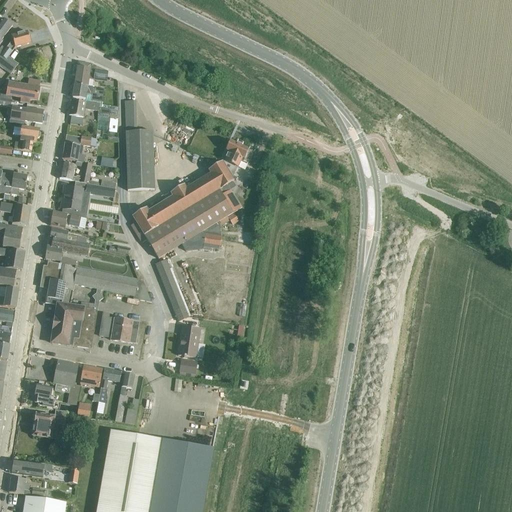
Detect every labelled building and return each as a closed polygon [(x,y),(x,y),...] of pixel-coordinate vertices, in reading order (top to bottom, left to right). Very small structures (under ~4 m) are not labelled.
[(0,45),(3,42),(2,41),(13,27),(9,25),(9,23),(7,21),(5,21),(3,20),(0,24),(0,45)] [(2,47),(0,49),(0,68),(0,67),(11,75),(18,66),(8,58),(15,49),(31,44),(28,33),(12,37),(13,41),(6,50),(2,47)] [(31,58),(38,61),(41,55),(34,52),(31,58)] [(78,63),(74,86),(87,88),(89,78),(94,79),(93,81),(106,83),(108,73),(91,65),(78,63)] [(0,94),(0,99),(10,101),(11,97),(21,99),(20,103),(29,105),(29,101),(37,102),(40,83),(29,81),(27,88),(24,87),(8,85),(8,89),(6,95),(0,94),(0,95),(0,94)] [(87,88),(74,86),(72,99),(85,101),(86,96),(91,97),(90,102),(102,103),(104,91),(87,88)] [(0,99),(0,105),(10,107),(11,102),(10,101),(0,99)] [(71,102),(69,117),(71,117),(70,125),(82,126),(83,119),(84,110),(98,112),(98,106),(71,102)] [(135,102),(125,103),(127,192),(154,191),(152,132),(136,133),(135,102)] [(98,112),(97,115),(109,117),(110,110),(99,109),(99,106),(98,106),(98,112)] [(10,120),(9,123),(24,126),(25,122),(41,125),(43,112),(26,109),(25,111),(12,109),(10,120)] [(14,128),(13,136),(21,138),(20,142),(19,142),(19,144),(15,144),(14,150),(31,153),(32,144),(33,145),(34,140),(37,141),(37,139),(39,138),(40,134),(38,133),(38,132),(22,129),(22,130),(14,128)] [(191,141),(195,133),(190,130),(185,138),(191,141)] [(66,138),(62,161),(63,161),(84,165),(85,157),(81,157),(82,147),(90,148),(90,145),(91,140),(81,138),(80,140),(66,138)] [(224,163),(221,164),(231,181),(237,168),(237,169),(240,162),(245,164),(246,161),(249,163),(253,154),(247,151),(247,150),(230,143),(226,152),(228,153),(224,163)] [(0,153),(11,155),(11,149),(0,147),(0,153)] [(59,180),(75,184),(88,186),(92,166),(91,166),(63,161),(59,180)] [(147,241),(158,260),(181,246),(185,244),(189,241),(202,233),(219,223),(227,218),(232,215),(218,192),(232,183),(231,181),(221,164),(208,172),(210,175),(186,190),(183,187),(170,195),(172,198),(148,213),(145,210),(132,218),(136,223),(130,227),(141,245),(147,241)] [(7,177),(4,194),(9,195),(18,196),(19,190),(25,191),(27,177),(13,175),(13,177),(7,177)] [(116,184),(102,182),(101,188),(115,191),(116,184)] [(65,188),(61,209),(63,210),(62,215),(73,217),(77,218),(78,212),(80,204),(81,204),(83,193),(94,195),(94,196),(113,199),(115,191),(88,186),(75,184),(73,190),(65,188)] [(0,204),(0,211),(0,212),(10,213),(10,214),(14,215),(12,224),(27,227),(30,208),(1,204),(0,204)] [(53,213),(51,227),(65,230),(65,226),(79,229),(79,227),(81,219),(77,218),(73,217),(62,215),(53,213)] [(232,226),(238,222),(234,215),(228,219),(232,226)] [(227,218),(219,223),(222,227),(229,222),(227,218)] [(0,233),(5,234),(3,248),(19,250),(22,229),(0,225),(0,233)] [(50,235),(49,238),(50,239),(50,240),(53,241),(66,243),(76,245),(78,237),(68,235),(68,233),(52,230),(51,234),(50,235)] [(185,244),(181,246),(185,252),(202,251),(203,246),(205,237),(202,233),(189,241),(185,244)] [(203,246),(202,251),(210,252),(210,250),(218,251),(221,237),(205,235),(205,237),(203,246)] [(48,248),(45,261),(61,263),(60,266),(75,269),(77,262),(61,259),(62,254),(87,258),(89,249),(53,242),(52,249),(48,248)] [(5,269),(16,271),(21,272),(25,253),(0,249),(0,257),(7,258),(5,269)] [(168,268),(165,262),(155,266),(157,272),(168,268)] [(104,291),(134,297),(133,300),(151,304),(143,283),(88,272),(75,269),(60,266),(49,264),(48,269),(44,269),(41,288),(49,290),(48,298),(47,298),(46,305),(57,306),(51,344),(91,350),(97,312),(98,312),(98,306),(99,303),(103,300),(101,296),(101,291),(104,291)] [(16,271),(5,269),(0,268),(0,286),(13,288),(16,271)] [(170,274),(169,270),(168,268),(157,272),(158,274),(160,278),(170,274)] [(172,280),(172,278),(170,274),(160,278),(161,282),(162,284),(172,280)] [(175,285),(172,280),(162,284),(164,290),(175,285)] [(175,285),(164,290),(167,295),(177,291),(175,285)] [(0,307),(15,310),(18,291),(7,289),(0,288),(0,307)] [(179,297),(178,293),(177,291),(167,295),(167,297),(169,301),(179,297)] [(182,303),(181,301),(179,297),(169,301),(170,305),(171,307),(182,303)] [(184,309),(182,303),(171,307),(174,313),(184,309)] [(188,319),(184,309),(174,313),(178,323),(188,319)] [(0,310),(0,322),(6,323),(5,327),(12,328),(13,324),(15,313),(0,310)] [(111,342),(128,344),(135,346),(139,324),(109,319),(110,316),(104,315),(100,337),(111,339),(111,342)] [(0,344),(9,346),(10,342),(12,328),(5,327),(2,327),(0,326),(0,344)] [(200,331),(182,328),(178,357),(196,360),(200,331)] [(9,346),(0,344),(0,360),(7,362),(9,346)] [(181,361),(179,374),(195,376),(197,364),(181,361)] [(62,376),(65,364),(58,362),(55,375),(62,376)] [(69,378),(72,365),(65,364),(62,376),(69,378)] [(79,366),(72,365),(69,378),(76,379),(79,366)] [(80,386),(98,389),(102,371),(84,367),(80,386)] [(121,374),(104,371),(98,403),(104,405),(107,391),(105,390),(107,382),(119,384),(121,374)] [(62,376),(55,375),(53,384),(56,385),(63,386),(72,388),(74,388),(75,387),(76,379),(69,378),(62,376)] [(126,389),(132,391),(134,377),(124,375),(115,423),(121,424),(126,394),(125,393),(126,389)] [(177,393),(182,394),(185,382),(179,381),(177,393)] [(56,385),(55,392),(62,393),(63,386),(56,385)] [(52,389),(37,386),(35,398),(36,398),(35,404),(38,404),(37,407),(53,410),(54,402),(50,402),(52,389)] [(80,388),(75,387),(74,388),(72,388),(70,400),(78,401),(80,388)] [(133,426),(138,401),(133,400),(131,411),(127,410),(124,424),(133,426)] [(77,414),(89,416),(91,404),(79,402),(77,414)] [(36,415),(32,437),(56,440),(58,425),(64,426),(66,413),(55,412),(54,418),(36,415)] [(203,511),(214,451),(111,433),(96,511),(203,511)] [(13,462),(11,474),(31,477),(32,475),(42,477),(43,472),(44,472),(51,473),(52,466),(45,465),(44,465),(26,462),(25,464),(13,462)] [(78,470),(70,469),(69,482),(76,483),(78,470)] [(10,478),(8,494),(44,499),(43,491),(32,490),(32,491),(30,491),(29,492),(28,492),(29,486),(24,486),(25,480),(10,478)] [(25,498),(23,511),(64,511),(65,504),(25,498)]
